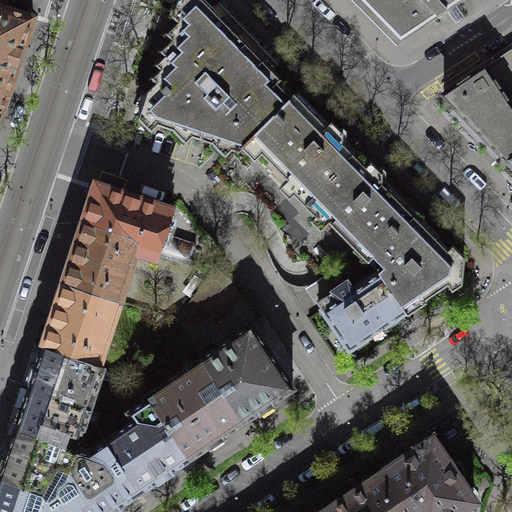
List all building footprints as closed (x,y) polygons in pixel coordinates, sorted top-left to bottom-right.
[(238,150),(295,93),(295,92),(291,96),(277,82),(280,79),(279,77),(276,81),(270,74),(273,71),(203,0),(177,0),(175,8),(172,16),(175,16),(179,21),(166,33),(172,39),(161,50),(165,55),(156,64),(161,68),(152,77),(156,82),(147,91),(141,110),(138,117),(213,142),(238,150)] [(364,0),(401,37),(437,13),(437,14),(442,11),(447,8),(446,7),(456,0),(364,0)] [(0,6),(0,92),(7,94),(31,21),(32,21),(34,17),(29,15),(29,16),(0,6)] [(511,50),(495,61),(495,62),(497,65),(492,68),(488,71),(485,66),(444,94),(504,155),(503,156),(510,162),(511,164),(511,50)] [(294,193),(304,204),(355,154),(350,148),(343,141),(343,132),(331,120),(327,125),(295,93),(238,150),(239,150),(249,140),(298,189),(294,193)] [(366,165),(355,154),(304,204),(315,214),(319,210),(355,247),(368,260),(414,214),(397,197),(383,182),(382,172),(371,160),(366,165)] [(97,184),(85,219),(138,236),(134,247),(135,248),(186,264),(193,245),(160,234),(169,208),(133,196),(97,184)] [(448,248),(414,214),(368,260),(378,271),(405,312),(412,307),(460,275),(460,269),(463,269),(465,256),(453,244),(448,248)] [(138,236),(85,219),(79,238),(76,238),(75,238),(74,238),(70,249),(67,260),(68,261),(71,263),(64,282),(118,300),(135,248),(134,247),(138,236)] [(216,269),(182,312),(194,322),(206,307),(219,317),(238,294),(233,286),(228,279),(216,269)] [(344,282),(336,269),(323,278),(308,288),(313,295),(318,301),(329,294),(329,293),(333,290),(333,289),(344,282)] [(349,349),(405,312),(378,271),(353,288),(347,280),(344,282),(333,289),(333,290),(329,293),(329,294),(332,297),(334,300),(322,308),(349,349)] [(118,300),(64,282),(58,302),(55,301),(54,302),(53,302),(49,313),(46,323),(46,324),(47,324),(47,325),(50,326),(43,346),(103,366),(103,364),(97,362),(118,300)] [(200,357),(242,420),(249,416),(293,386),(251,323),(200,357)] [(235,425),(242,420),(200,357),(195,361),(180,340),(145,363),(135,376),(149,397),(188,456),(191,455),(190,454),(207,442),(208,443),(235,425)] [(33,377),(30,386),(89,406),(103,366),(43,346),(33,377)] [(89,406),(30,386),(19,419),(17,427),(70,444),(70,442),(73,433),(78,435),(80,434),(89,406)] [(145,485),(188,456),(149,397),(129,410),(134,418),(104,439),(138,489),(145,485)] [(78,447),(70,444),(17,427),(14,435),(0,476),(49,492),(55,486),(70,471),(78,447)] [(386,468),(416,511),(463,511),(460,507),(473,498),(461,479),(462,478),(463,476),(464,474),(464,472),(464,469),(464,467),(463,465),(462,464),(461,462),(459,461),(458,460),(456,459),(454,458),(451,458),(449,459),(447,459),(433,437),(429,439),(427,437),(425,436),(414,444),(413,446),(415,449),(401,458),(386,468)] [(70,442),(70,444),(78,447),(70,471),(55,486),(72,511),(104,511),(131,494),(138,489),(104,439),(89,449),(78,446),(70,442)] [(348,494),(360,511),(416,511),(386,468),(367,481),(348,494)] [(72,511),(55,486),(49,492),(0,476),(0,511),(72,511)] [(320,511),(360,511),(348,494),(329,506),(320,511)]
